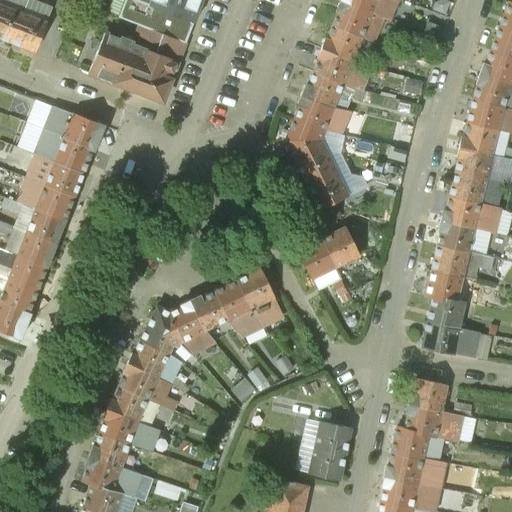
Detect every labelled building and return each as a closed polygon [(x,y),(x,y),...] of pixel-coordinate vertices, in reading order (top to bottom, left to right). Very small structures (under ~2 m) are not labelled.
[(0,0),(0,38),(9,42),(21,12),(22,12),(26,0),(25,0),(0,0)] [(200,0),(99,0),(96,8),(184,43),(200,0)] [(397,0),(339,0),(339,2),(371,14),(371,13),(389,21),(397,0)] [(371,14),(339,2),(335,11),(337,12),(331,26),(372,42),(373,42),(382,19),(371,14)] [(511,3),(507,2),(498,27),(511,32),(511,3)] [(22,12),(21,12),(9,42),(34,52),(46,22),(22,12)] [(408,29),(396,24),(392,36),(403,40),(403,39),(404,39),(408,29)] [(372,42),(331,26),(326,39),(324,38),(320,48),(351,61),(357,49),(368,53),(372,42)] [(511,32),(498,27),(489,50),(511,59),(511,32)] [(131,41),(120,37),(119,39),(104,33),(87,72),(162,101),(177,61),(158,54),(131,44),(132,41),(131,41)] [(161,46),(133,36),(131,41),(132,41),(131,44),(158,54),(161,46)] [(393,49),(373,42),(372,42),(368,53),(367,54),(377,57),(389,60),(393,49)] [(351,61),(320,48),(316,58),(318,59),(312,72),(342,84),(353,88),(353,89),(361,90),(370,68),(351,61)] [(511,59),(489,50),(484,64),(482,64),(479,73),(510,86),(510,85),(511,85),(511,59)] [(342,84),(312,72),(307,86),(305,85),(301,95),(332,107),(342,84)] [(510,86),(479,73),(475,83),(476,84),(471,98),(511,110),(511,85),(510,85),(510,86)] [(361,90),(353,89),(349,98),(360,102),(364,92),(361,90)] [(332,107),(301,95),(297,105),(299,105),(293,119),(323,131),(332,107)] [(511,110),(471,98),(465,122),(497,129),(497,130),(509,133),(510,133),(511,126),(511,110)] [(72,113),(58,108),(49,131),(63,137),(62,138),(92,149),(92,150),(93,151),(103,125),(72,113)] [(323,131),(293,119),(284,140),(295,163),(324,150),(319,139),(323,131)] [(497,129),(465,122),(462,137),(460,136),(458,147),(491,154),(503,157),(505,148),(506,148),(507,143),(506,143),(508,134),(509,133),(497,130),(497,129)] [(357,139),(345,136),(342,147),(354,149),(357,139)] [(92,149),(62,138),(53,161),(83,173),(92,150),(92,149)] [(8,148),(0,144),(0,157),(4,159),(8,148)] [(491,154),(458,147),(455,157),(457,157),(453,171),(485,178),(501,182),(511,185),(511,180),(511,160),(503,158),(503,157),(491,154)] [(511,149),(506,148),(505,148),(503,157),(503,158),(511,160),(511,149)] [(324,150),(295,163),(306,186),(336,172),(336,174),(351,177),(353,168),(347,166),(349,155),(325,149),(324,150)] [(349,155),(347,166),(353,168),(360,169),(362,158),(349,155)] [(83,173),(53,161),(44,184),(44,185),(74,196),(83,173)] [(485,178),(453,171),(448,196),(479,203),(491,206),(495,207),(501,182),(485,178)] [(336,172),(306,186),(318,210),(331,203),(347,196),(336,174),(336,172)] [(31,179),(23,177),(18,188),(26,191),(31,179)] [(74,196),(44,185),(44,184),(31,179),(26,191),(39,197),(35,208),(65,220),(74,196)] [(479,203),(448,196),(444,210),(443,210),(440,220),(473,227),(476,214),(488,217),(487,217),(489,217),(491,206),(479,203)] [(22,205),(3,197),(0,206),(18,214),(22,205)] [(331,203),(318,210),(325,222),(334,218),(335,217),(333,214),(334,211),(331,203)] [(34,209),(22,205),(18,214),(13,227),(25,232),(26,232),(55,243),(65,220),(35,208),(34,209)] [(334,218),(325,222),(328,229),(337,225),(334,218)] [(473,227),(440,220),(438,230),(439,231),(436,245),(467,252),(468,251),(484,256),(490,231),(484,230),(475,228),(473,227)] [(12,226),(0,221),(0,236),(7,239),(12,226)] [(501,225),(486,221),(484,230),(490,231),(498,234),(501,225)] [(13,227),(12,226),(7,239),(9,239),(4,251),(16,255),(25,232),(13,227)] [(344,227),(320,238),(334,268),(358,256),(344,227)] [(55,243),(26,232),(25,232),(16,255),(46,267),(55,243)] [(334,268),(320,238),(297,250),(311,279),(312,278),(317,290),(332,283),(332,282),(340,278),(334,268)] [(467,252),(436,245),(430,270),(461,276),(467,252)] [(4,251),(0,249),(0,264),(11,269),(16,255),(4,251)] [(46,267),(16,255),(11,269),(7,279),(37,290),(46,267)] [(492,258),(478,255),(475,267),(489,270),(492,258)] [(259,268),(235,280),(249,309),(251,308),(258,319),(266,316),(265,315),(269,313),(280,308),(281,309),(285,307),(279,295),(273,297),(273,296),(259,268)] [(461,276),(430,270),(424,296),(431,297),(432,296),(455,301),(456,300),(461,276)] [(340,278),(332,282),(332,283),(339,296),(345,292),(339,280),(340,279),(340,278)] [(37,290),(7,279),(0,297),(0,302),(28,314),(29,313),(37,290)] [(235,280),(213,291),(227,320),(226,320),(235,331),(236,331),(239,336),(262,325),(259,321),(258,319),(251,308),(249,309),(235,280)] [(213,291),(200,297),(199,295),(189,300),(204,331),(226,320),(227,320),(213,291)] [(455,301),(432,296),(431,297),(426,321),(458,328),(463,302),(456,300),(455,301)] [(488,300),(477,297),(474,305),(486,307),(488,300)] [(189,300),(180,305),(180,306),(168,312),(167,312),(181,341),(181,342),(191,353),(213,342),(204,331),(189,300)] [(28,314),(0,302),(0,331),(20,339),(30,313),(29,313),(28,314)] [(168,312),(156,305),(139,340),(168,354),(171,346),(181,342),(181,341),(167,312),(168,312)] [(280,308),(269,313),(277,325),(286,319),(281,309),(280,308)] [(458,328),(426,321),(421,347),(452,354),(453,353),(472,357),(477,333),(458,328)] [(168,354),(139,340),(132,353),(131,352),(126,362),(157,377),(157,376),(168,354)] [(157,377),(126,362),(121,371),(123,372),(117,385),(146,399),(158,405),(163,396),(169,383),(168,383),(168,382),(157,376),(157,377)] [(182,382),(173,376),(168,382),(168,383),(169,383),(184,393),(188,387),(182,382)] [(445,386),(414,379),(411,394),(409,394),(407,404),(440,411),(445,386)] [(246,382),(235,393),(241,401),(253,390),(246,382)] [(146,399),(117,385),(111,399),(110,398),(106,408),(137,421),(137,422),(149,427),(154,414),(158,405),(146,399)] [(163,396),(158,405),(171,410),(175,402),(163,396)] [(440,411),(407,404),(405,414),(406,415),(403,428),(403,429),(427,434),(427,435),(440,438),(447,440),(449,427),(437,424),(440,411)] [(470,406),(454,404),(452,413),(469,416),(470,406)] [(158,405),(154,414),(167,420),(171,410),(158,405)] [(137,421),(106,408),(102,418),(104,418),(98,432),(128,444),(142,449),(142,448),(140,448),(144,439),(149,427),(137,422),(137,421)] [(350,428),(319,421),(313,447),(344,454),(350,428)] [(427,434),(403,429),(403,428),(396,426),(390,452),(421,459),(422,458),(435,461),(440,438),(427,435),(427,434)] [(463,429),(449,427),(447,440),(461,442),(463,429)] [(128,444),(98,432),(93,446),(92,445),(88,455),(120,467),(128,444)] [(144,439),(140,448),(142,448),(152,452),(155,443),(144,439)] [(344,454),(313,447),(307,473),(339,480),(344,454)] [(421,459),(390,452),(387,466),(385,466),(383,476),(416,483),(421,459)] [(120,467),(88,455),(84,465),(86,466),(80,481),(89,484),(90,483),(120,493),(130,496),(139,474),(120,467)] [(442,464),(433,462),(431,470),(440,472),(442,464)] [(272,473),(261,477),(254,509),(266,511),(268,511),(276,481),(277,481),(280,469),(273,467),(272,473)] [(416,483),(383,476),(381,486),(382,487),(379,501),(410,508),(411,508),(430,511),(436,488),(428,486),(416,484),(416,483)] [(277,481),(276,481),(268,511),(299,511),(305,488),(277,481)] [(113,511),(120,493),(90,483),(89,484),(81,506),(96,511),(113,511)] [(409,511),(410,508),(379,501),(376,511),(409,511)] [(195,511),(197,508),(181,503),(178,511),(195,511)]
